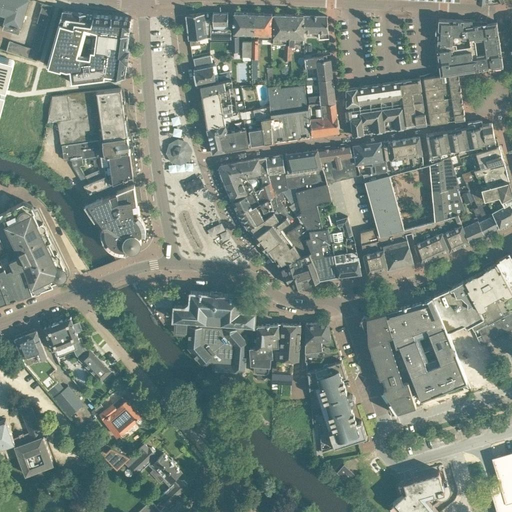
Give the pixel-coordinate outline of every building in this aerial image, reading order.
[(28,0),(0,0),(0,11),(7,14),(3,28),(19,32),(28,0)] [(40,12),(50,15),(52,6),(53,6),(53,5),(40,2),(43,3),(40,12)] [(115,14),(112,14),(111,14),(105,14),(104,13),(104,14),(103,14),(103,13),(102,13),(102,14),(96,13),(95,13),(87,12),(87,11),(85,11),(85,12),(78,11),(78,10),(76,9),(76,10),(74,9),(74,10),(72,9),(71,9),(68,9),(69,9),(68,9),(65,8),(63,8),(47,63),(63,68),(69,67),(69,72),(70,72),(70,74),(69,74),(70,81),(95,78),(96,78),(103,77),(106,77),(107,77),(111,76),(120,75),(122,75),(125,75),(125,74),(124,74),(125,68),(126,68),(125,68),(126,63),(127,61),(127,60),(128,55),(128,54),(129,49),(129,48),(127,48),(127,46),(129,34),(130,33),(129,33),(129,28),(131,28),(131,25),(131,19),(132,19),(132,16),(129,16),(125,16),(125,15),(122,15),(115,15),(115,14)] [(47,25),(50,15),(40,12),(37,22),(39,23),(32,48),(10,40),(7,50),(36,60),(39,51),(47,25)] [(210,31),(209,21),(209,22),(206,23),(205,12),(186,14),(189,39),(190,38),(191,44),(199,43),(199,38),(210,36),(210,39),(231,38),(230,36),(230,33),(228,33),(228,31),(210,31)] [(210,21),(209,21),(210,31),(228,31),(228,24),(228,12),(213,12),(213,15),(211,15),(211,21),(210,21)] [(255,13),(253,13),(235,12),(234,32),(252,32),(254,33),(255,13)] [(272,23),(273,13),(255,13),(254,33),(252,32),(252,35),(259,35),(259,39),(252,39),(252,41),(252,56),(252,58),(253,58),(252,65),(258,65),(258,42),(261,42),(261,38),(271,38),(272,23)] [(292,37),(293,14),(274,13),(274,23),(273,43),(282,43),(285,43),(285,52),(291,53),(292,46),(289,46),(289,37),(292,37)] [(304,31),(303,14),(293,14),(292,37),(289,37),(289,46),(292,46),(292,45),(295,45),(295,43),(303,44),(303,42),(304,37),(304,31)] [(327,15),(310,15),(303,14),(304,31),(305,31),(305,37),(318,38),(318,37),(319,37),(319,38),(329,38),(327,15)] [(487,21),(481,20),(439,18),(436,75),(459,72),(503,65),(498,30),(497,21),(487,22),(487,21)] [(231,51),(239,51),(239,36),(230,36),(231,38),(231,45),(231,51)] [(252,56),(252,41),(243,41),(242,55),(252,56)] [(213,63),(212,62),(211,54),(194,58),(195,66),(213,63)] [(333,77),(331,59),(327,60),(326,55),(316,56),(305,58),(306,67),(318,66),(319,79),(333,77)] [(0,95),(9,63),(0,60),(0,95)] [(215,74),(215,73),(213,65),(194,69),(198,85),(201,85),(217,81),(217,82),(231,78),(229,70),(215,74)] [(460,82),(459,73),(459,72),(436,75),(346,88),(347,110),(346,110),(347,119),(351,118),(353,134),(386,130),(406,127),(408,126),(418,125),(465,118),(463,105),(462,94),(460,82)] [(321,92),(335,90),(333,77),(319,79),(307,80),(307,85),(308,93),(313,93),(312,85),(320,84),(321,92)] [(234,85),(233,85),(232,78),(231,78),(217,82),(217,81),(201,85),(202,95),(215,92),(234,87),(234,85)] [(311,117),(310,108),(307,108),(305,84),(282,87),(280,88),(279,85),(269,86),(270,105),(273,140),(312,135),(311,117)] [(55,96),(61,144),(128,135),(126,118),(127,118),(124,102),(123,102),(121,87),(55,96)] [(232,99),(236,98),(234,87),(215,92),(202,95),(206,116),(225,113),(225,111),(233,110),(232,99)] [(321,104),(336,102),(335,90),(321,92),(321,94),(320,94),(321,104)] [(246,110),(244,100),(244,99),(237,101),(236,98),(232,99),(233,110),(233,115),(224,117),(225,125),(228,149),(249,144),(246,125),(256,123),(253,109),(246,110)] [(340,131),(337,113),(336,102),(321,104),(322,115),(311,117),(312,135),(340,131)] [(265,142),(273,140),(270,105),(253,109),(256,123),(262,123),(263,126),(265,142)] [(208,129),(225,125),(224,117),(233,115),(233,110),(225,111),(225,113),(206,116),(208,127),(208,129)] [(182,124),(181,124),(181,114),(174,114),(173,134),(182,134),(182,124)] [(497,137),(495,137),(492,121),(480,124),(480,126),(467,128),(467,126),(427,133),(430,149),(428,150),(430,163),(447,157),(458,153),(459,156),(471,153),(499,144),(497,137)] [(214,151),(228,149),(225,125),(208,129),(214,151)] [(252,144),(265,142),(263,126),(249,128),(252,144)] [(72,159),(82,158),(93,156),(130,151),(128,135),(62,144),(64,157),(71,156),(71,159),(72,159)] [(424,165),(423,153),(420,135),(383,141),(386,159),(387,169),(392,168),(394,173),(424,165)] [(189,154),(188,146),(182,142),(180,142),(180,141),(177,141),(177,142),(175,143),(170,148),(171,156),(177,160),(184,160),(189,154)] [(387,169),(386,159),(383,141),(381,141),(354,145),(356,155),(357,163),(360,174),(388,170),(387,169)] [(354,145),(350,145),(350,144),(335,146),(339,164),(334,165),(335,169),(354,167),(355,170),(325,174),(328,182),(349,178),(360,174),(357,163),(356,155),(354,145)] [(476,169),(504,160),(499,144),(471,153),(476,169)] [(355,170),(354,167),(335,169),(334,165),(339,164),(335,146),(318,149),(322,166),(325,174),(355,170)] [(322,166),(318,149),(286,153),(288,163),(290,169),(287,170),(288,173),(286,173),(286,175),(288,189),(294,187),(296,191),(312,187),(314,192),(329,188),(328,182),(325,174),(322,166)] [(133,175),(130,151),(93,156),(94,166),(99,165),(100,173),(97,175),(95,172),(86,176),(80,166),(83,164),(82,158),(72,159),(73,165),(80,177),(89,190),(92,192),(133,175)] [(283,175),(282,171),(285,171),(284,164),(283,154),(266,156),(268,173),(271,181),(274,193),(282,190),(288,189),(286,175),(283,175)] [(271,181),(268,173),(266,156),(236,161),(239,177),(241,176),(241,178),(262,175),(263,185),(271,181)] [(411,226),(410,226),(412,232),(414,241),(415,243),(421,260),(422,260),(449,248),(450,249),(469,241),(461,220),(459,214),(466,212),(463,204),(460,195),(459,192),(457,187),(455,181),(447,157),(430,163),(431,179),(432,189),(432,190),(433,199),(433,200),(434,209),(434,210),(435,220),(427,222),(426,222),(411,226)] [(511,189),(509,180),(505,162),(504,160),(476,169),(474,170),(462,173),(469,188),(469,190),(470,191),(471,191),(475,199),(477,204),(479,206),(489,201),(490,203),(500,226),(511,219),(511,189)] [(226,183),(239,177),(236,161),(221,164),(219,166),(226,183)] [(370,229),(361,231),(361,237),(361,241),(364,253),(368,271),(388,266),(389,267),(412,261),(414,261),(409,244),(407,238),(406,233),(405,228),(404,225),(401,214),(401,213),(401,212),(398,204),(398,203),(397,200),(396,194),(395,193),(394,187),(393,184),(393,183),(390,174),(388,170),(363,174),(377,227),(373,228),(370,229)] [(215,244),(227,240),(202,173),(177,183),(184,202),(182,202),(193,234),(196,233),(193,225),(197,224),(200,233),(209,230),(215,244)] [(233,199),(263,185),(262,175),(241,178),(241,176),(239,177),(226,183),(233,199)] [(277,205),(277,204),(274,193),(271,181),(263,185),(233,199),(239,211),(252,204),(253,207),(270,196),(273,207),(277,205)] [(138,206),(138,201),(142,201),(140,185),(135,185),(135,184),(117,191),(117,193),(111,195),(110,195),(103,198),(103,197),(85,204),(98,223),(138,206)] [(312,187),(296,191),(302,212),(298,216),(302,221),(286,234),(281,227),(287,223),(277,209),(274,211),(265,218),(249,227),(260,243),(266,249),(273,259),(275,258),(279,264),(289,261),(288,260),(296,258),(312,253),(310,251),(304,238),(311,236),(309,229),(323,228),(317,204),(332,200),(329,188),(314,192),(312,187)] [(302,212),(296,191),(294,187),(288,189),(282,190),(292,203),(289,205),(297,215),(298,216),(302,212)] [(277,204),(278,203),(285,198),(282,190),(274,193),(277,204)] [(466,203),(475,199),(471,191),(470,191),(469,190),(462,193),(466,203)] [(274,211),(273,207),(270,196),(253,207),(252,204),(239,211),(248,228),(249,227),(265,218),(274,211)] [(0,235),(1,237),(0,237),(0,279),(7,301),(33,291),(54,284),(53,281),(63,278),(63,277),(64,277),(65,277),(65,276),(66,276),(66,275),(67,274),(67,273),(67,272),(67,271),(67,270),(67,269),(67,268),(38,208),(35,210),(33,206),(24,201),(0,212),(0,235)] [(500,226),(490,203),(489,201),(479,206),(474,208),(476,214),(481,212),(484,219),(479,222),(485,234),(500,226)] [(287,223),(294,217),(283,204),(278,208),(277,209),(287,223)] [(140,215),(139,214),(139,213),(138,206),(98,223),(99,225),(103,223),(106,226),(102,228),(102,227),(101,228),(101,230),(101,232),(102,233),(102,235),(102,236),(103,238),(104,240),(105,242),(106,243),(107,245),(108,246),(110,248),(112,249),(114,250),(115,251),(116,251),(119,252),(120,252),(121,252),(123,253),(126,252),(125,252),(125,248),(127,246),(127,247),(128,248),(129,248),(130,249),(131,249),(133,249),(135,249),(136,248),(138,248),(139,247),(140,246),(140,245),(141,244),(141,243),(142,242),(142,241),(142,240),(142,239),(141,238),(141,236),(140,236),(140,235),(142,233),(145,234),(146,235),(146,233),(146,231),(146,230),(146,229),(146,228),(146,226),(146,225),(145,223),(145,222),(144,221),(143,219),(143,218),(141,216),(140,215)] [(335,212),(325,213),(326,223),(336,222),(335,212)] [(346,236),(353,234),(348,216),(336,219),(338,226),(343,225),(346,236)] [(479,222),(478,219),(477,216),(470,219),(463,219),(461,220),(469,241),(485,234),(479,222)] [(330,247),(326,239),(331,239),(328,228),(323,228),(309,229),(311,236),(304,238),(310,251),(312,253),(317,266),(321,278),(337,275),(333,253),(332,253),(331,247),(330,247)] [(355,242),(350,242),(349,238),(332,241),(334,253),(333,253),(337,275),(338,275),(361,272),(355,242)] [(297,286),(321,278),(317,266),(312,253),(296,258),(288,260),(289,261),(279,264),(281,268),(284,267),(288,280),(289,280),(292,284),(297,286)] [(511,258),(509,253),(496,260),(497,262),(511,289),(511,258)] [(511,289),(497,262),(496,263),(495,262),(483,268),(484,269),(477,273),(477,272),(465,279),(464,280),(463,279),(463,280),(487,325),(478,329),(485,343),(511,328),(511,289)] [(481,345),(485,343),(478,329),(487,325),(463,280),(453,285),(454,288),(448,291),(447,289),(432,295),(441,313),(448,331),(450,330),(463,325),(462,323),(469,321),(470,325),(471,324),(474,330),(481,345)] [(189,331),(188,347),(202,363),(207,364),(207,363),(210,361),(213,364),(213,365),(213,369),(212,370),(215,374),(238,375),(245,369),(247,342),(240,333),(247,327),(247,324),(255,325),(256,311),(246,310),(245,309),(242,306),(241,304),(242,294),(223,293),(223,292),(210,291),(210,292),(191,290),(190,300),(189,302),(186,304),(185,305),(175,304),(174,318),(177,318),(176,331),(187,332),(187,331),(189,331)] [(467,379),(448,331),(441,313),(432,295),(420,301),(389,309),(390,313),(388,314),(387,311),(386,311),(386,310),(394,334),(395,338),(397,345),(400,344),(422,397),(467,379)] [(395,338),(394,334),(386,310),(361,317),(380,376),(381,376),(385,387),(384,387),(392,412),(423,402),(422,398),(422,397),(400,344),(397,345),(395,338)] [(105,364),(96,354),(95,354),(90,348),(88,350),(85,347),(82,340),(79,341),(78,338),(79,338),(79,337),(77,331),(82,329),(79,321),(74,323),(71,317),(72,317),(71,316),(70,317),(63,320),(62,319),(53,322),(53,323),(46,326),(45,326),(45,327),(45,328),(45,327),(53,347),(53,348),(54,348),(57,355),(56,352),(57,351),(56,349),(55,350),(54,347),(73,340),(76,347),(75,347),(77,353),(81,357),(79,358),(99,378),(101,380),(111,370),(110,370),(110,369),(106,365),(105,364)] [(330,329),(329,320),(306,323),(306,341),(305,360),(307,370),(340,359),(339,356),(341,355),(332,328),(330,329)] [(299,360),(300,346),(301,323),(282,322),(279,359),(277,358),(277,366),(272,365),(271,380),(292,381),(293,360),(299,360)] [(279,323),(258,324),(256,346),(250,346),(250,348),(251,358),(252,363),(254,363),(254,370),(256,372),(267,373),(269,371),(270,365),(271,356),(273,356),(272,345),(278,344),(278,335),(280,334),(279,323)] [(47,356),(40,338),(37,329),(15,337),(25,361),(70,415),(84,404),(68,385),(64,388),(51,372),(57,367),(47,356)] [(349,393),(348,393),(343,377),(348,376),(342,358),(340,359),(307,370),(309,388),(315,386),(335,447),(367,437),(362,419),(357,421),(351,405),(353,404),(354,404),(354,403),(355,402),(355,401),(356,400),(356,399),(355,398),(355,397),(355,396),(354,395),(353,394),(352,394),(351,393),(350,393),(349,393)] [(125,429),(135,421),(141,415),(127,399),(117,408),(113,404),(101,413),(118,435),(125,429)] [(101,403),(91,411),(94,414),(103,406),(101,403)] [(41,436),(40,432),(42,432),(31,405),(21,409),(30,432),(14,438),(6,418),(0,420),(0,447),(14,442),(26,473),(37,469),(38,473),(44,470),(43,467),(54,463),(43,435),(41,436)] [(149,447),(145,443),(130,457),(125,461),(137,474),(151,461),(173,484),(159,497),(162,500),(156,505),(151,499),(137,511),(162,511),(160,509),(166,504),(169,507),(181,496),(179,494),(187,486),(187,485),(187,483),(184,480),(182,480),(181,480),(180,480),(177,477),(182,471),(176,465),(176,464),(175,463),(176,462),(172,459),(171,460),(170,458),(170,459),(164,452),(159,457),(155,454),(156,453),(150,446),(149,447)] [(125,461),(130,457),(111,448),(106,452),(103,450),(100,452),(117,469),(125,461)] [(491,484),(489,484),(497,511),(511,511),(511,457),(506,460),(504,453),(492,457),(500,484),(495,485),(491,487),(491,484)] [(354,473),(344,464),(337,471),(348,481),(354,473)] [(450,490),(450,489),(449,484),(445,485),(443,480),(442,480),(439,470),(399,482),(398,482),(397,483),(396,484),(396,485),(396,486),(396,487),(399,497),(389,505),(395,511),(435,511),(431,505),(440,498),(441,499),(442,499),(443,499),(444,498),(445,498),(446,498),(447,497),(448,497),(449,496),(449,495),(450,494),(450,493),(450,492),(450,491),(450,490)]
